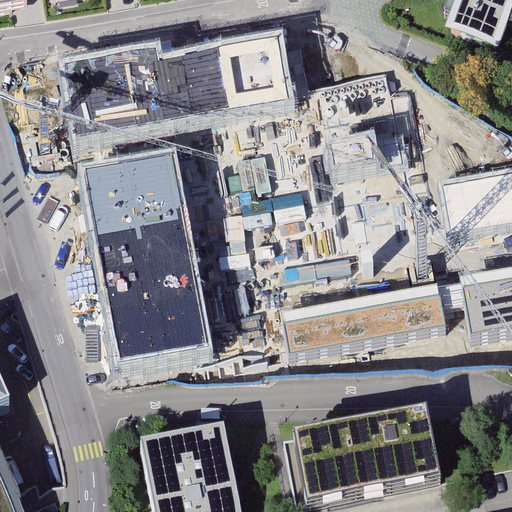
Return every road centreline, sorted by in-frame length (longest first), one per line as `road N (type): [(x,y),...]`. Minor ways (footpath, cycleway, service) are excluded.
road 1 (residential): [(78,414),(469,401),(511,409)]
road 2 (residential): [(323,0),(0,55)]
road 3 (residential): [(78,414),(0,161)]
road 4 (residential): [(511,83),(361,30),(347,0)]
